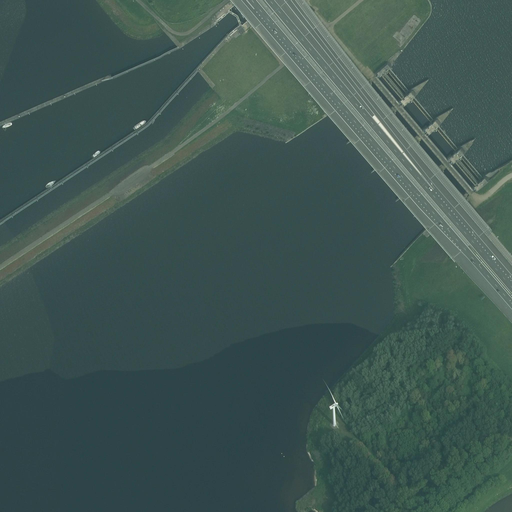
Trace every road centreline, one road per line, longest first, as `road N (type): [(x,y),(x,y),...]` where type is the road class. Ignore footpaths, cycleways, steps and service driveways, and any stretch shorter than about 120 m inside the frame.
road 1 (motorway): [(257,5),(511,304)]
road 2 (unclassified): [(511,261),(300,0)]
road 3 (motorway): [(431,192),(270,0)]
road 4 (motorway): [(431,192),(289,0)]
road 5 (unclassified): [(396,511),(476,441),(511,440)]
road 6 (motorway): [(511,288),(431,192)]
